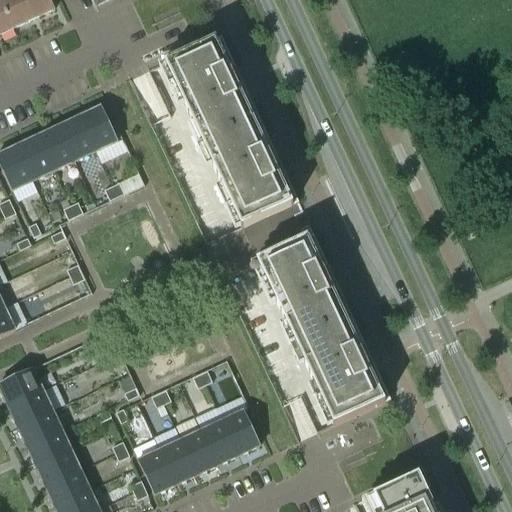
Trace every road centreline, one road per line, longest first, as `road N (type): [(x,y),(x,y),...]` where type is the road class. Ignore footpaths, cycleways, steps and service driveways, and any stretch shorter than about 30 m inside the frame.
road 1 (tertiary): [(265,0),(502,511)]
road 2 (tertiary): [(511,472),(290,0)]
road 3 (residential): [(0,96),(119,39),(134,73)]
